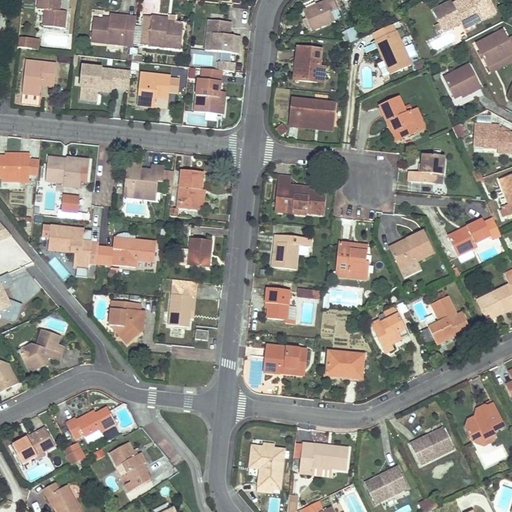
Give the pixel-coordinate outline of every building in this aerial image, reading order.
[(39,0),(38,10),(45,11),(44,27),(65,29),(67,12),(59,12),(60,0),(39,0)] [(325,0),(327,2),(304,12),(313,32),(335,21),(331,12),(338,9),(333,0),(325,0)] [(496,14),(488,0),(468,0),(455,7),(453,4),(452,1),(433,10),(440,23),(435,26),(438,32),(444,30),(445,33),(463,24),(480,15),(482,21),(496,14)] [(110,21),(94,19),(92,42),(124,46),(134,47),(134,44),(136,27),(137,18),(127,17),(110,15),(110,21)] [(482,21),(480,15),(463,24),(466,30),(482,21)] [(169,19),(142,16),(142,28),(140,45),(181,49),(183,27),(169,25),(169,19)] [(169,16),(169,19),(169,25),(183,27),(184,23),(176,22),(176,17),(169,16)] [(225,22),(209,21),(206,51),(238,54),(240,37),(230,37),(224,36),(225,22)] [(377,40),(376,40),(382,54),(386,61),(392,74),(412,65),(393,25),(374,33),(377,40)] [(359,40),(354,27),(346,31),(352,43),(359,40)] [(511,44),(511,45),(503,31),(476,45),(488,68),(505,59),(511,55),(511,44)] [(33,39),(20,38),(19,46),(32,48),(33,39)] [(351,44),(351,51),(358,52),(360,41),(351,44)] [(374,43),(363,47),(365,53),(376,49),(374,43)] [(298,47),(297,64),(300,64),(298,81),(318,83),(320,68),(322,50),(298,47)] [(71,55),(59,54),(58,63),(70,64),(71,55)] [(508,64),(505,59),(488,68),(491,73),(508,64)] [(57,65),(27,61),(22,104),(39,106),(41,86),(42,80),(55,81),(57,65)] [(386,61),(382,63),(388,77),(389,76),(392,74),(386,61)] [(482,88),(469,64),(446,77),(456,99),(462,96),(474,90),(475,92),(482,88)] [(131,72),(84,68),(81,100),(98,102),(99,91),(99,85),(113,87),(129,88),(131,72)] [(222,74),(199,71),(197,98),(195,113),(224,115),(225,99),(220,99),(222,74)] [(141,73),(137,106),(155,108),(156,97),(156,91),(170,93),(171,76),(141,73)] [(462,96),(464,98),(475,92),(474,90),(462,96)] [(399,98),(381,106),(388,123),(392,121),(401,140),(420,131),(411,112),(407,114),(399,98)] [(335,104),(294,100),(292,123),(299,124),(299,120),(317,122),(333,124),(335,104)] [(419,108),(411,112),(420,131),(427,128),(419,108)] [(392,121),(388,123),(397,142),(401,140),(392,121)] [(485,125),(475,124),(475,136),(484,136),(483,149),(493,149),(493,146),(497,147),(497,150),(497,153),(511,153),(511,132),(507,132),(499,132),(484,131),(485,125)] [(282,125),(276,130),(281,136),(287,131),(282,125)] [(457,139),(465,136),(461,125),(453,128),(457,139)] [(484,136),(475,136),(474,148),(483,149),(484,136)] [(5,156),(0,155),(0,177),(3,178),(21,178),(21,182),(21,183),(30,183),(30,175),(31,160),(31,154),(20,154),(20,157),(5,156)] [(445,157),(424,155),(422,173),(410,172),(409,182),(436,185),(437,175),(443,175),(445,157)] [(61,159),(48,158),(46,182),(65,183),(65,179),(81,181),(82,169),(89,170),(90,160),(67,158),(66,162),(61,162),(61,159)] [(40,161),(31,160),(30,175),(39,176),(40,161)] [(158,183),(163,183),(162,193),(172,194),(174,173),(164,172),(165,168),(152,166),(152,170),(152,173),(148,173),(148,169),(143,169),(143,166),(128,164),(125,191),(144,193),(144,199),(156,200),(157,193),(155,193),(156,182),(158,183)] [(479,169),(473,172),(477,181),(479,186),(485,183),(479,169)] [(204,173),(182,170),(179,207),(200,209),(202,189),(204,173)] [(511,175),(502,179),(511,206),(503,209),(506,217),(511,214),(511,175)] [(291,178),(280,176),(278,196),(284,197),(283,208),(295,210),(294,214),(307,215),(307,213),(323,215),(326,193),(308,191),(308,194),(301,193),(302,187),(291,186),(291,178)] [(81,181),(65,179),(65,183),(64,186),(81,187),(81,181)] [(80,198),(63,196),(61,211),(78,213),(80,198)] [(284,197),(278,196),(277,212),(294,214),(295,210),(283,208),(284,197)] [(179,209),(171,208),(170,216),(178,217),(179,209)] [(484,220),(468,228),(470,232),(451,241),(458,257),(478,248),(477,245),(491,238),(493,241),(502,236),(500,233),(496,223),(494,219),(485,223),(484,220)] [(0,242),(13,236),(2,223),(0,223),(0,242)] [(51,227),(50,250),(75,253),(75,276),(88,278),(90,263),(97,264),(99,247),(99,244),(92,243),(93,235),(85,233),(85,230),(67,228),(67,232),(62,231),(62,228),(51,227)] [(468,228),(448,237),(451,241),(470,232),(468,228)] [(424,232),(407,239),(409,243),(392,251),(402,270),(418,262),(435,254),(424,232)] [(290,236),(276,235),(276,243),(278,243),(277,254),(274,254),(273,268),(297,270),(300,246),(313,247),(313,239),(290,236)] [(213,240),(191,238),(188,265),(210,267),(213,240)] [(407,239),(390,247),(392,251),(409,243),(407,239)] [(114,249),(99,247),(97,264),(137,268),(137,260),(155,262),(157,242),(136,240),(136,243),(115,241),(114,249)] [(368,246),(340,243),(337,270),(349,271),(349,274),(368,275),(370,263),(366,263),(368,246)] [(462,264),(475,257),(472,251),(459,258),(462,264)] [(418,262),(402,270),(405,277),(421,269),(418,262)] [(349,271),(337,270),(337,276),(368,280),(368,275),(349,274),(349,271)] [(0,315),(2,316),(1,318),(11,322),(14,314),(18,316),(22,305),(7,299),(3,290),(14,285),(9,274),(0,278),(0,315)] [(511,288),(510,285),(477,300),(486,318),(498,312),(497,310),(501,308),(503,313),(511,308),(511,288)] [(192,296),(184,295),(185,286),(178,286),(177,295),(172,294),(169,325),(189,327),(191,312),(192,296)] [(197,288),(185,286),(184,295),(192,296),(191,312),(194,312),(197,288)] [(268,319),(287,321),(286,324),(295,325),(297,307),(289,307),(291,291),(267,288),(266,303),(269,303),(269,309),(268,319)] [(318,299),(319,292),(308,290),(307,295),(307,298),(318,299)] [(449,297),(432,304),(441,322),(429,327),(438,345),(457,336),(453,330),(460,326),(461,330),(469,326),(463,313),(458,316),(449,297)] [(141,306),(112,303),(110,328),(123,329),(122,340),(133,341),(134,334),(142,334),(144,314),(140,314),(141,306)] [(396,308),(385,314),(386,318),(380,321),(382,323),(399,314),(396,308)] [(487,321),(503,313),(501,308),(497,310),(498,312),(486,318),(487,321)] [(380,321),(371,325),(385,353),(393,349),(392,345),(402,340),(399,334),(407,330),(399,314),(382,323),(380,321)] [(460,326),(453,330),(457,336),(458,338),(464,335),(461,330),(460,326)] [(123,329),(110,328),(122,340),(123,329)] [(32,344),(20,350),(28,367),(37,363),(39,368),(48,363),(51,358),(53,352),(62,355),(65,347),(58,345),(61,337),(42,330),(37,346),(32,344)] [(407,330),(399,334),(402,340),(410,336),(407,330)] [(209,332),(198,331),(197,340),(208,341),(209,332)] [(129,346),(142,334),(134,334),(133,341),(122,340),(129,346)] [(268,346),(265,373),(281,374),(281,372),(281,368),(305,370),(307,350),(268,346)] [(62,355),(53,352),(51,358),(60,362),(62,355)] [(329,352),(327,372),(345,373),(345,377),(345,378),(362,379),(364,355),(329,352)] [(0,393),(19,384),(9,364),(0,361),(0,393)] [(37,363),(28,367),(31,372),(39,368),(37,363)] [(493,405),(491,400),(483,404),(484,406),(477,410),(475,418),(476,420),(480,417),(479,415),(480,412),(493,405)] [(504,427),(493,405),(480,412),(479,415),(480,417),(476,420),(475,418),(469,421),(466,429),(473,443),(482,438),(486,439),(487,441),(495,438),(493,433),(504,427)] [(76,418),(67,424),(75,439),(84,434),(85,437),(99,429),(101,432),(116,424),(106,407),(96,413),(92,415),(91,413),(77,421),(76,418)] [(27,437),(11,445),(22,464),(36,457),(44,452),(55,446),(45,427),(29,436),(27,437)] [(444,429),(428,436),(431,442),(434,441),(433,439),(445,432),(444,429)] [(428,436),(410,445),(421,466),(454,450),(445,432),(433,439),(434,441),(431,442),(428,436)] [(482,438),(473,443),(485,446),(493,442),(495,438),(487,441),(486,439),(482,438)] [(70,446),(73,452),(81,448),(78,442),(70,446)] [(128,443),(108,454),(115,467),(121,464),(126,473),(130,481),(124,484),(128,492),(150,480),(146,473),(148,472),(144,464),(146,462),(141,452),(138,454),(135,455),(132,450),(128,443)] [(274,445),(263,444),(263,448),(263,451),(274,452),(274,449),(274,445)] [(314,445),(304,444),(300,474),(311,475),(312,468),(332,470),(346,471),(349,448),(331,446),(331,447),(331,449),(314,447),(314,445)] [(64,449),(67,455),(73,452),(70,446),(64,449)] [(263,448),(252,446),(250,467),(260,468),(264,468),(262,482),(258,482),(258,491),(273,492),(273,489),(273,486),(280,487),(284,451),(274,449),(274,452),(263,451),(263,448)] [(81,448),(73,452),(79,462),(82,460),(85,459),(86,458),(81,448)] [(102,448),(93,454),(96,460),(106,455),(102,448)] [(65,456),(71,467),(79,462),(73,452),(67,455),(65,456)] [(120,476),(126,473),(121,464),(115,467),(120,476)] [(312,468),(311,475),(331,477),(332,470),(312,468)] [(409,488),(399,468),(381,477),(384,482),(381,483),(381,481),(368,488),(376,505),(409,488)] [(381,477),(366,484),(368,488),(381,481),(381,483),(384,482),(381,477)] [(55,483),(43,490),(47,497),(49,496),(55,507),(57,511),(80,511),(67,486),(59,491),(55,483)] [(49,496),(47,497),(53,508),(55,507),(49,496)] [(290,496),(287,511),(296,511),(298,497),(290,496)] [(434,496),(427,500),(427,501),(432,510),(439,506),(434,496)] [(427,501),(420,504),(423,511),(427,511),(432,510),(427,501)]
